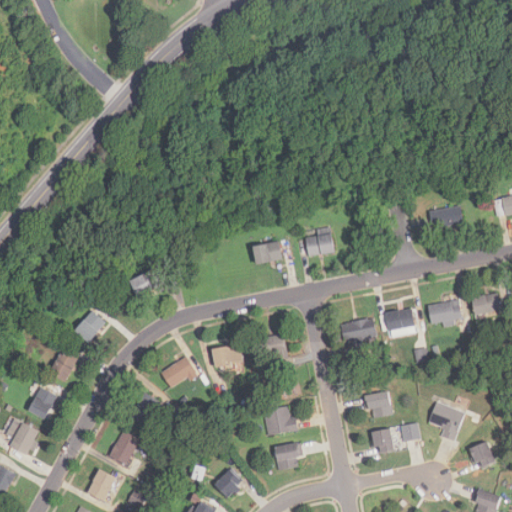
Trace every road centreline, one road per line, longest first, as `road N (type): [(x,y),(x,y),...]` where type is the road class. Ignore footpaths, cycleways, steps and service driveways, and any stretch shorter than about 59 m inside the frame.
road 1 (residential): [(511,252),(179,319),(144,340),(113,375),(37,511)]
road 2 (tertiary): [(244,0),(144,79),(0,244)]
road 3 (residential): [(307,292),(350,511)]
road 4 (residential): [(270,511),(307,491),(344,484),(397,475),(438,482)]
